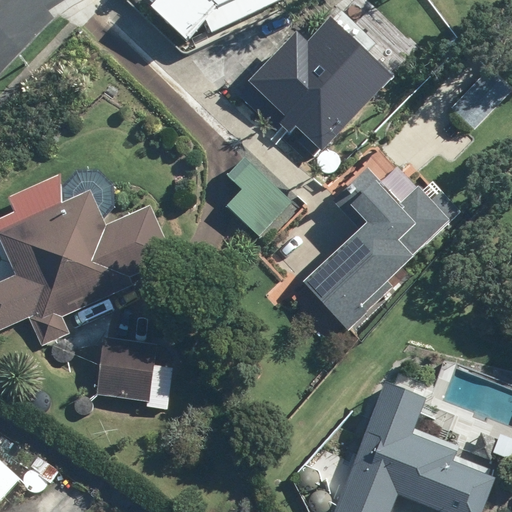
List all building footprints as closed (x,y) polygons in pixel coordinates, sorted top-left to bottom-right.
[(159,0),(192,32),(208,16),(215,26),(271,0),(159,0)] [(305,21),(254,74),(258,78),(241,96),(285,137),(301,120),(328,145),(403,65),(387,50),(386,51),(378,43),(386,34),(350,0),(319,33),(305,21)] [(511,83),(493,66),(453,108),(475,129),(511,90),(511,83)] [(232,200),(264,232),(299,197),(257,156),(238,175),(247,184),(232,200)] [(339,195),(369,228),(312,279),(352,323),(392,286),(388,278),(467,207),(439,176),(432,182),(427,177),(425,179),(408,160),(392,174),(389,171),(378,180),(368,169),(339,195)] [(97,185),(3,229),(22,271),(0,281),(0,329),(32,314),(46,343),(73,330),(66,314),(137,280),(134,273),(181,251),(156,199),(113,219),(97,185)] [(161,339),(110,333),(103,391),(154,398),(161,339)] [(392,511),(402,490),(456,511),(485,511),(501,474),(458,457),(463,444),(419,427),(433,390),(393,374),(338,511),(392,511)] [(0,448),(0,501),(26,473),(0,448)]
